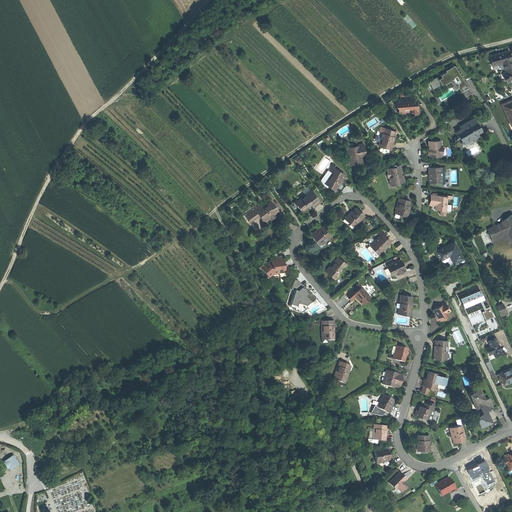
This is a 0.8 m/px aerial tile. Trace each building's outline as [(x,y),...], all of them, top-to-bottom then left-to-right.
[(510,60),(511,60),(508,51),(489,56),(491,66),(496,64),(501,63),(510,60)] [(511,66),(510,60),(501,63),(505,71),(511,66)] [(450,80),(456,89),(458,88),(460,92),(467,88),(464,82),(465,81),(456,66),(455,67),(453,64),(444,69),(446,72),(440,76),(441,78),(438,80),(437,77),(426,84),(428,87),(429,86),(432,90),(450,80)] [(511,78),(511,66),(505,71),(500,74),(503,78),(499,81),(501,85),(511,78)] [(454,87),(439,93),(441,99),(456,93),(454,87)] [(398,106),(399,112),(409,111),(409,114),(414,113),(418,113),(417,106),(416,106),(415,103),(413,103),(413,98),(395,100),(396,105),(398,104),(398,106)] [(511,100),(502,105),(510,125),(511,124),(511,100)] [(454,113),(446,118),(448,122),(456,116),(454,113)] [(440,119),(444,125),(448,122),(446,118),(445,116),(440,119)] [(457,132),(463,142),(482,131),(478,125),(474,118),(459,127),(461,130),(457,132)] [(384,127),(379,144),(383,145),(383,147),(390,149),(392,142),(393,138),(392,138),(392,135),(393,136),(394,130),(384,127)] [(428,156),(441,156),(441,155),(441,145),(441,141),(428,141),(429,141),(429,146),(430,146),(430,147),(430,148),(428,148),(428,156)] [(363,144),(353,146),(353,148),(348,149),(349,153),(348,154),(350,165),(356,164),(362,163),(361,156),(361,154),(365,154),(363,144)] [(344,174),(332,165),(329,170),(331,172),(324,182),(329,185),(329,186),(335,191),(341,183),(338,181),(340,179),(341,179),(344,174)] [(392,167),(392,168),(386,169),(387,172),(386,174),(386,175),(386,176),(387,178),(388,179),(389,180),(389,181),(391,180),(393,185),(398,184),(398,182),(403,181),(401,173),(399,165),(395,166),(394,165),(393,165),(392,166),(392,167)] [(429,183),(442,183),(441,167),(429,168),(429,172),(429,174),(430,174),(430,175),(430,176),(429,176),(429,183)] [(322,180),(324,182),(331,172),(329,170),(322,180)] [(327,188),(329,186),(329,185),(324,182),(322,180),(319,182),(327,188)] [(298,207),(302,211),(310,204),(311,203),(313,206),(316,204),(319,201),(311,191),(306,196),(305,195),(295,202),(296,204),(295,204),(298,207)] [(447,197),(431,195),(430,200),(432,200),(431,206),(435,206),(435,210),(441,210),(445,211),(447,197)] [(410,201),(398,198),(395,213),(399,214),(399,215),(407,217),(408,210),(407,210),(407,208),(408,206),(410,201)] [(258,216),(263,223),(271,218),(269,216),(271,215),(272,216),(274,215),(273,214),(278,211),(271,202),(262,208),(260,205),(255,208),(254,206),(243,214),(248,220),(256,214),(258,216)] [(344,219),(350,224),(351,223),(354,226),(364,215),(356,208),(351,213),(352,213),(351,214),(350,215),(349,214),(344,219)] [(250,222),(258,216),(256,214),(248,220),(250,222)] [(488,229),(492,240),(509,232),(511,235),(511,215),(511,214),(502,222),(502,223),(488,229)] [(251,222),(254,227),(261,222),(257,218),(251,222)] [(315,231),(310,235),(318,245),(324,240),(325,241),(331,235),(326,228),(324,230),(321,227),(321,226),(315,231)] [(379,238),(371,245),(374,249),(373,250),(378,256),(386,248),(385,247),(384,247),(386,245),(387,246),(391,242),(386,237),(383,234),(379,238)] [(453,242),(435,251),(440,260),(449,255),(453,263),(462,259),(457,249),(453,242)] [(338,256),(326,270),(329,273),(329,274),(331,276),(335,279),(341,272),(339,270),(341,268),(342,269),(346,264),(338,256)] [(282,257),(270,259),(271,266),(272,274),(279,273),(279,270),(284,269),(283,263),(282,257)] [(388,267),(392,275),(397,273),(401,271),(402,272),(406,269),(405,268),(406,268),(403,264),(401,259),(388,267)] [(267,276),(272,274),(271,266),(269,266),(268,264),(263,267),(267,276)] [(294,280),(286,306),(297,324),(326,309),(317,297),(315,298),(299,280),(294,280)] [(353,289),(346,295),(348,298),(351,301),(355,297),(362,305),(370,298),(361,287),(355,292),(353,289)] [(479,289),(458,298),(462,307),(483,298),(479,289)] [(412,296),(400,295),(399,304),(400,304),(400,309),(398,309),(397,314),(411,315),(411,310),(412,310),(412,306),(411,306),(409,305),(409,304),(411,303),(412,296)] [(434,315),(437,320),(443,317),(444,318),(448,315),(445,311),(448,309),(444,301),(438,305),(438,307),(434,309),(435,312),(436,314),(434,315)] [(500,314),(506,311),(503,304),(496,307),(500,314)] [(492,315),(488,306),(482,309),(485,318),(492,315)] [(332,321),(321,321),(321,338),(327,338),(327,340),(333,340),(333,329),(332,329),(331,329),(331,327),(332,326),(332,321)] [(485,337),(490,346),(497,343),(492,334),(485,337)] [(447,341),(436,340),(436,345),(434,345),(434,351),(434,356),(438,356),(438,359),(446,359),(446,352),(447,341)] [(487,351),(489,354),(492,352),(494,356),(501,353),(499,349),(500,347),(499,346),(498,345),(496,346),(495,344),(497,344),(497,343),(490,346),(486,348),(487,351)] [(392,359),(403,362),(404,356),(406,350),(405,348),(397,346),(395,354),(394,353),(392,359)] [(344,363),(339,361),(333,375),(338,377),(337,379),(345,382),(348,373),(346,373),(347,371),(348,371),(350,366),(344,363)] [(511,368),(498,374),(503,385),(511,380),(511,368)] [(430,388),(436,390),(437,387),(438,383),(440,376),(441,374),(428,371),(426,379),(425,379),(422,378),(425,379),(424,382),(423,385),(420,385),(423,386),(430,388)] [(402,375),(392,372),(391,374),(386,372),(382,387),(388,389),(389,387),(398,389),(400,382),(402,375)] [(447,378),(440,376),(438,383),(445,385),(447,378)] [(429,390),(430,388),(423,386),(421,392),(428,394),(429,390)] [(477,416),(482,427),(487,425),(492,422),(487,411),(488,411),(485,405),(491,401),(489,397),(485,399),(480,389),(469,394),(474,405),(478,403),(483,413),(477,416)] [(380,412),(392,414),(393,408),(394,401),(389,400),(388,401),(387,401),(387,399),(382,398),(381,399),(382,399),(380,412)] [(494,408),(491,401),(485,405),(488,411),(494,408)] [(415,416),(427,419),(429,414),(430,414),(431,410),(433,410),(434,406),(427,404),(423,403),(422,407),(420,406),(418,411),(417,410),(416,410),(415,416)] [(377,440),(384,441),(385,433),(383,433),(383,432),(384,431),(385,431),(385,425),(374,424),(372,438),(377,438),(377,440)] [(460,442),(466,441),(462,427),(458,428),(457,427),(450,428),(451,435),(453,435),(454,438),(454,439),(455,444),(460,442)] [(425,451),(430,451),(430,444),(427,444),(427,441),(428,441),(428,436),(417,436),(417,450),(422,450),(422,451),(425,451)] [(388,450),(374,453),(376,464),(382,463),(382,461),(389,459),(388,455),(388,450)] [(20,463),(13,454),(3,461),(10,470),(20,463)] [(502,458),(505,464),(506,463),(509,468),(511,466),(511,454),(511,455),(511,456),(510,456),(509,454),(506,455),(507,456),(502,458)] [(399,473),(389,483),(395,489),(395,490),(397,488),(400,492),(406,486),(404,484),(402,485),(401,484),(402,483),(403,482),(406,479),(402,476),(399,473)] [(442,482),(435,486),(441,496),(449,491),(451,493),(456,490),(448,478),(442,482)]
